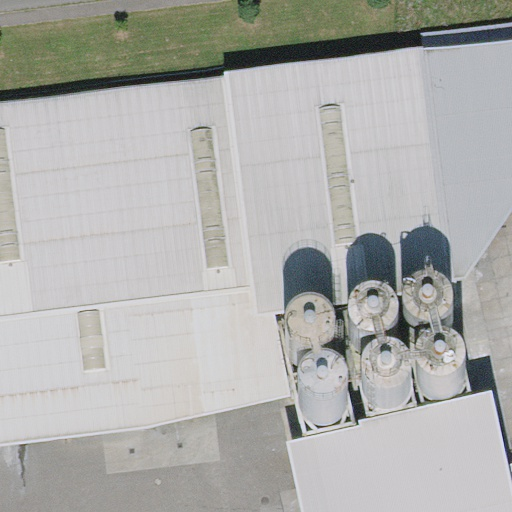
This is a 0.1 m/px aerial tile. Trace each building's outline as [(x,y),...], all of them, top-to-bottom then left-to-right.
[(0,442),(284,410),(274,321),(457,300),(511,223),(511,28),(420,39),(422,60),(0,108),(0,442)] [(407,332),(410,340),(415,346),(421,350),(429,353),(437,352),(444,349),(450,344),(454,337),(456,329),(455,321),(451,314),(445,308),(438,305),(430,304),(422,306),(415,310),(410,317),(407,324),(407,332)] [(353,343),(356,351),(361,357),(367,361),(375,363),(383,363),(390,360),(396,355),(400,348),(402,340),(401,332),(397,325),(391,319),(384,316),(376,315),(368,317),(361,321),(356,328),(353,335),(353,343)] [(289,358),(291,366),(296,372),(303,376),(310,378),(318,378),(326,375),(332,370),(336,363),(337,355),(336,347),(333,340),(327,334),(319,331),(311,330),(303,332),(296,336),(291,343),(289,350),(289,358)] [(419,385),(421,393),(426,399),(433,404),(440,406),(448,405),(456,402),(462,397),(466,390),(467,382),(466,375),(463,367),(457,361),(449,358),(441,357),(433,359),(426,363),(421,370),(419,378),(419,385)] [(365,398),(367,406),(372,412),(379,416),(386,418),(394,418),(402,415),(407,410),(411,403),(413,395),(412,387),(408,380),(403,374),(395,371),(387,370),(379,372),(372,376),(367,383),(365,391),(365,398)] [(300,413),(302,421),(307,427),(314,431),(321,433),(329,433),(337,430),(343,425),(347,418),(348,410),(347,402),(344,395),(338,389),(330,386),(322,385),(314,387),(307,391),(302,398),(300,405),(300,413)] [(302,450),(287,454),(295,491),(299,511),(511,511),(511,468),(498,405),(302,450)]
